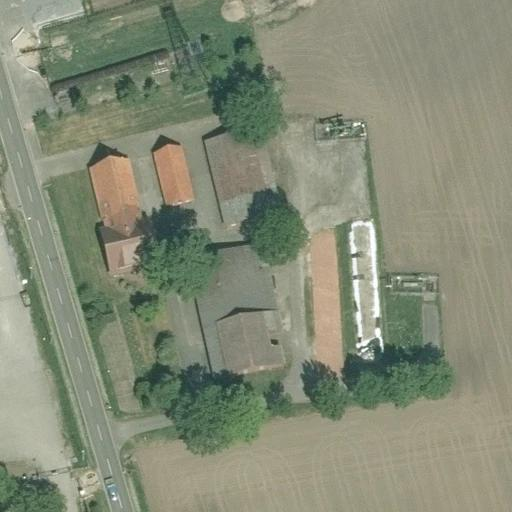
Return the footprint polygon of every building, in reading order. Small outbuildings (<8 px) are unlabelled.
[(50,0),(32,5),(42,37),(168,0),(50,0)] [(257,134),(209,145),(226,228),(275,218),(257,134)] [(189,149),(157,155),(168,209),(200,203),(189,149)] [(134,162),(96,170),(109,228),(104,229),(114,276),(164,265),(154,219),(146,221),(134,162)] [(280,332),(260,248),(191,264),(219,383),(288,367),(284,347),(275,349),(272,334),(280,332)]
